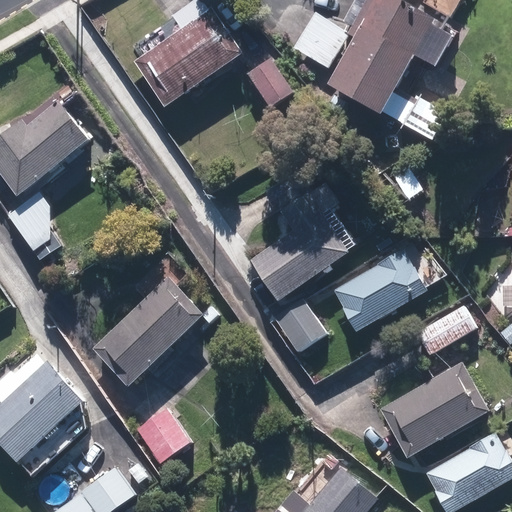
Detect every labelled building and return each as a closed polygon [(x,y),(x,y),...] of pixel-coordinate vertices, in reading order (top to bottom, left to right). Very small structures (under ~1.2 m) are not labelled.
[(335,85),(388,114),(439,20),(402,0),(373,0),(356,33),(361,36),(335,85)] [(140,64),(170,106),(246,52),(216,10),(140,64)] [(353,33),(320,13),(298,48),(332,68),(353,33)] [(300,95),(274,59),(251,77),(277,112),(300,95)] [(0,143),(0,166),(23,196),(94,140),(63,101),(31,126),(28,122),(0,143)] [(407,164),(386,178),(407,209),(429,194),(407,164)] [(56,244),(56,205),(48,193),(12,217),(38,256),(56,244)] [(258,259),(285,298),(352,252),(312,195),(285,213),(298,232),(258,259)] [(338,291),(361,330),(429,291),(407,252),(338,291)] [(100,351),(135,385),(206,314),(172,279),(100,351)] [(330,335),(308,301),(278,320),(300,354),(330,335)] [(472,308),(420,332),(431,356),(483,332),(472,308)] [(52,361),(0,408),(0,435),(22,460),(88,401),(52,361)] [(385,408),(412,456),(494,410),(467,362),(385,408)] [(169,409),(139,433),(165,466),(195,442),(169,409)] [(430,474),(451,511),(454,511),(511,478),(511,457),(499,434),(430,474)] [(58,511),(113,511),(139,495),(121,469),(58,511)] [(369,511),(381,498),(345,469),(309,511),(369,511)]
